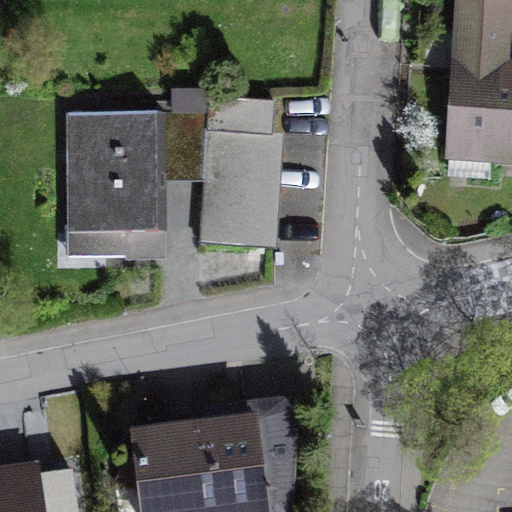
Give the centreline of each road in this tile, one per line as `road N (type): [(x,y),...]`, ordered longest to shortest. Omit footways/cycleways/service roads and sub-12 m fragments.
road 1 (residential): [(382,311),(0,382)]
road 2 (residential): [(377,0),(363,252),(382,311)]
road 3 (residential): [(382,311),(372,511)]
road 4 (residential): [(511,281),(382,311)]
